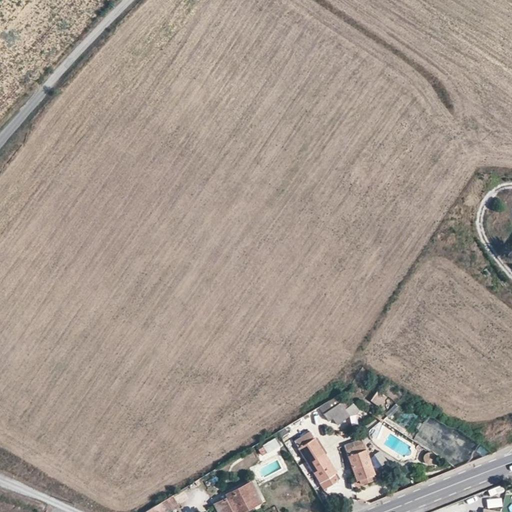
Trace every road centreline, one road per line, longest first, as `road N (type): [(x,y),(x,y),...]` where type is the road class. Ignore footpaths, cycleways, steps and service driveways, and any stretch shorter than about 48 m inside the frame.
road 1 (unclassified): [(0,140),(127,0)]
road 2 (secondary): [(511,461),(383,511)]
